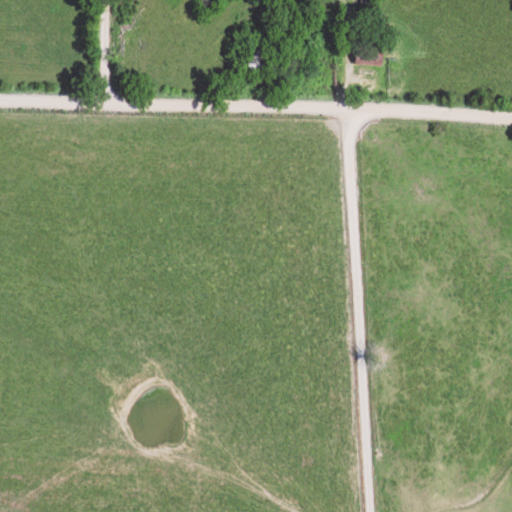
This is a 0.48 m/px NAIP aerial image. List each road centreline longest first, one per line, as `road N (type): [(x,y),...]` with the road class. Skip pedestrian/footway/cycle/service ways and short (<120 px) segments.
road 1 (residential): [(511,102),(360,112),(206,91),(0,86)]
road 2 (residential): [(392,511),(366,309),(360,112)]
